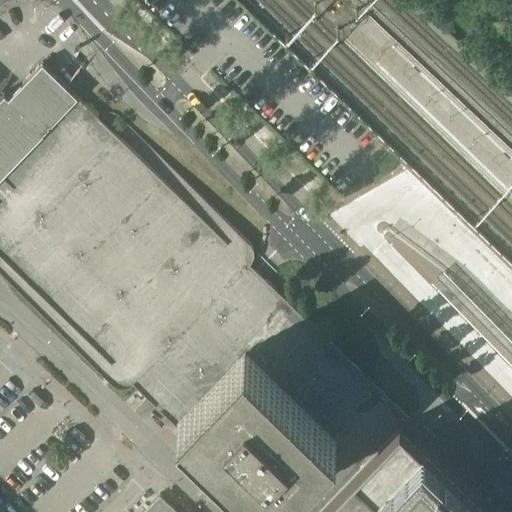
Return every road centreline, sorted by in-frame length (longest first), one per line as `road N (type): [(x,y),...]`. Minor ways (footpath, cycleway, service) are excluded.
road 1 (tertiary): [(63,0),(511,462)]
road 2 (tertiary): [(511,426),(101,0)]
road 3 (unclassified): [(231,511),(0,305)]
